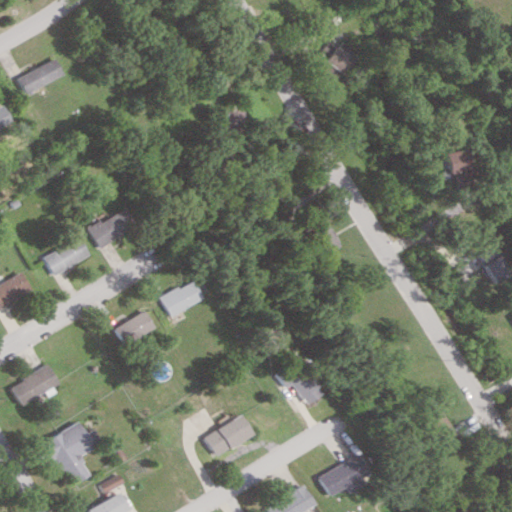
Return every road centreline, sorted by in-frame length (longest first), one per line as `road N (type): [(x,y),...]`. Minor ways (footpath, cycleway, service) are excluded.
road 1 (residential): [(501,428),(226,0)]
road 2 (residential): [(155,256),(0,350)]
road 3 (residential): [(333,421),(183,511)]
